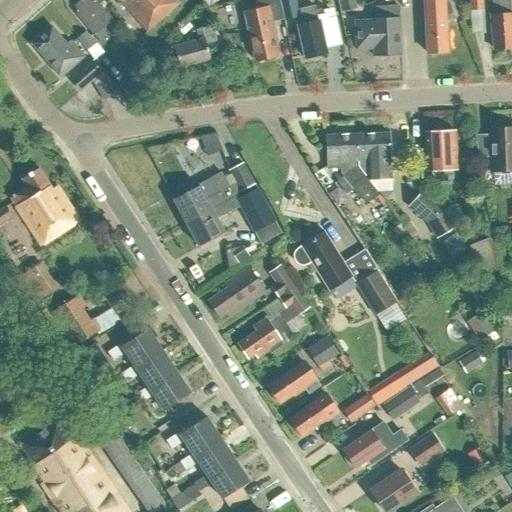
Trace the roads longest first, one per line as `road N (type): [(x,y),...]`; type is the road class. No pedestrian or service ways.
road 1 (residential): [(322,511),(70,134)]
road 2 (residential): [(70,134),(238,107),(511,91)]
